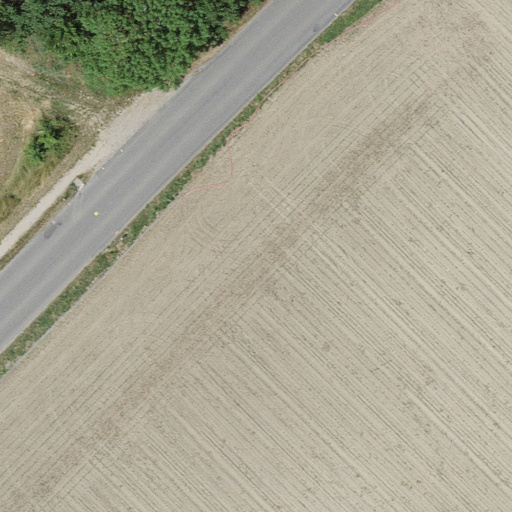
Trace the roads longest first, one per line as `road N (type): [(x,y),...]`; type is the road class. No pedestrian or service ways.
road 1 (tertiary): [(0,317),(315,0)]
road 2 (track): [(0,69),(188,122)]
